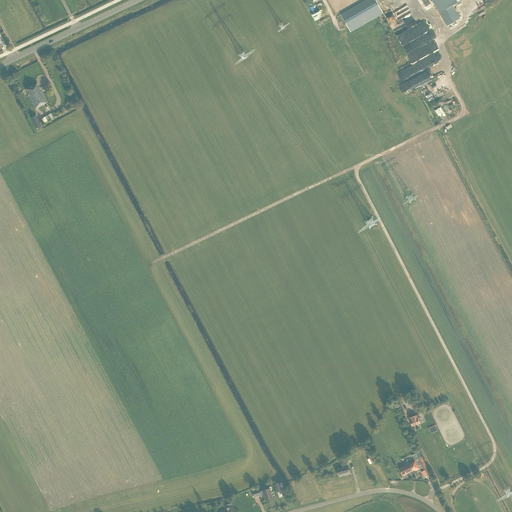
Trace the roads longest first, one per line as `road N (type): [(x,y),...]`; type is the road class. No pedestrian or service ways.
road 1 (secondary): [(0,66),(138,0)]
road 2 (unclassified): [(299,511),(366,493),(428,498),(441,511)]
